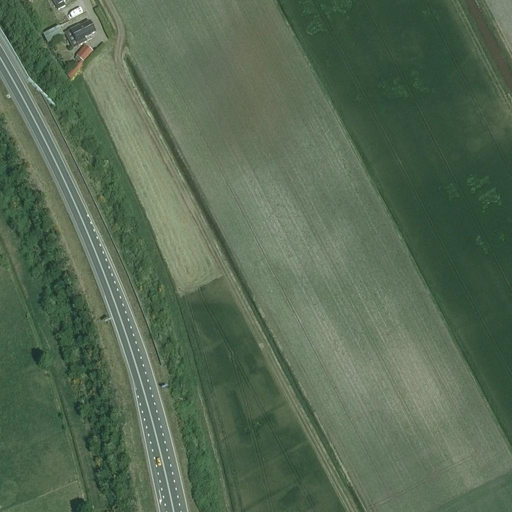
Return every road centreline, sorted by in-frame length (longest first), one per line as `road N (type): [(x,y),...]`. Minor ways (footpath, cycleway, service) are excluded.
road 1 (track): [(105,0),(119,31),(116,59),(352,511)]
road 2 (trunk): [(172,511),(119,317),(60,174),(0,59)]
